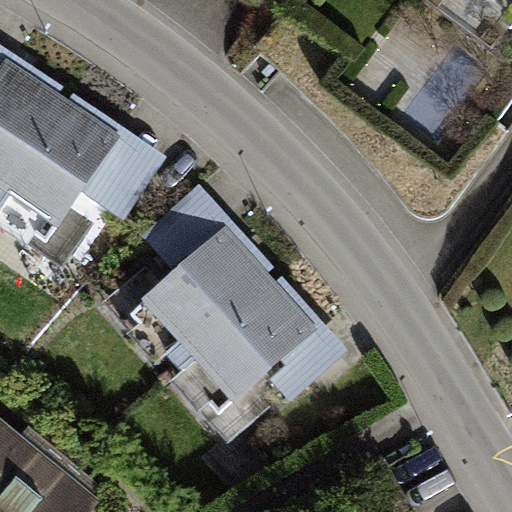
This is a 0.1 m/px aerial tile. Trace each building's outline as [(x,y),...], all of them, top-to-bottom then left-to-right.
[(0,49),(0,191),(1,192),(67,92),(0,49)] [(162,154),(67,92),(1,192),(55,228),(81,189),(122,215),(162,154)] [(197,185),(142,235),(175,271),(140,302),(185,352),(275,271),(197,185)] [(347,349),(275,271),(185,352),(232,403),(266,372),(291,400),(347,349)] [(0,421),(0,511),(83,511),(95,498),(0,421)]
